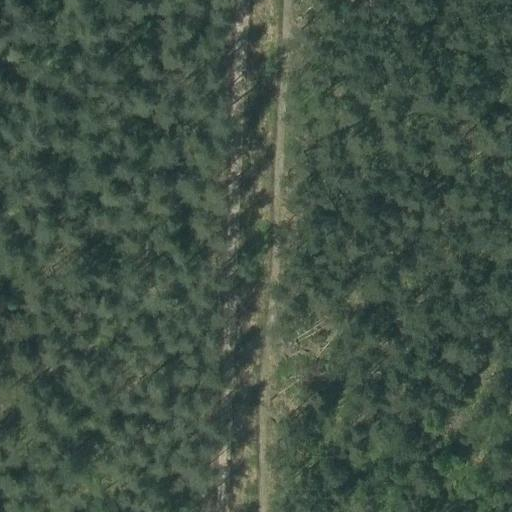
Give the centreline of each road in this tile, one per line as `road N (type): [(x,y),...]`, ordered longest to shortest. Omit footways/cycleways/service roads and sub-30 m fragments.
road 1 (unknown): [(319,0),(296,511)]
road 2 (track): [(221,511),(240,0)]
